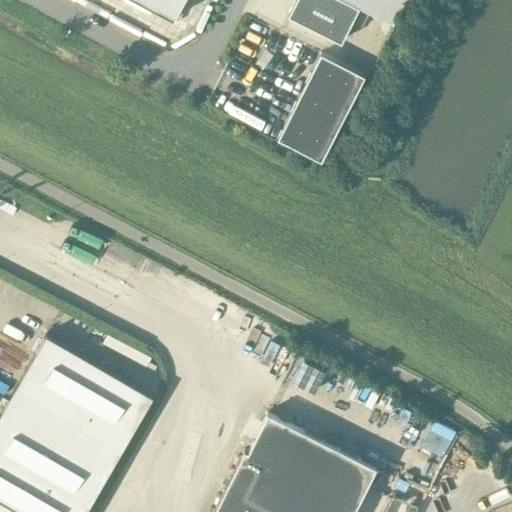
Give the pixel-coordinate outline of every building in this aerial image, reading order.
[(141,0),(173,17),(181,0),(141,0)] [(358,4),(349,0),(293,0),(288,12),(341,39),(358,4)] [(401,0),(353,0),(391,19),(401,0)] [(320,51),(277,137),(320,160),(364,73),(320,51)] [(0,411),(0,511),(82,511),(152,393),(46,332),(0,411)] [(244,447),(211,511),(351,511),(376,464),(267,409),(247,449),(244,447)]
